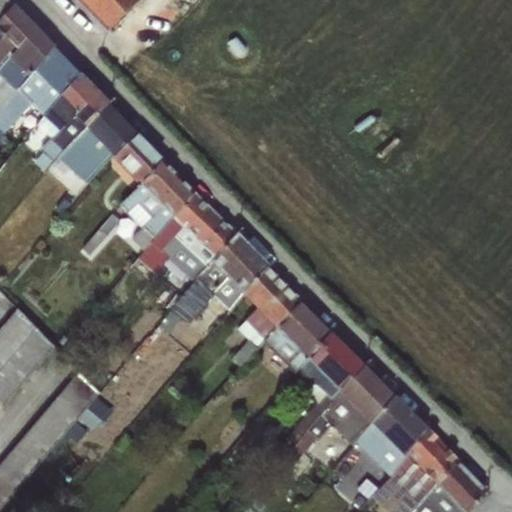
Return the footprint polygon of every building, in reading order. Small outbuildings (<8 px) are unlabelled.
[(0,0),(0,21),(14,5),(9,0),(0,0)] [(76,0),(107,32),(142,0),(76,0)] [(53,47),(14,5),(0,21),(0,31),(14,46),(17,49),(0,69),(0,72),(7,79),(1,87),(0,87),(0,111),(2,109),(15,94),(24,82),(53,47)] [(0,61),(14,46),(0,31),(0,61)] [(0,86),(1,87),(7,79),(0,72),(0,69),(17,49),(14,46),(0,61),(0,86)] [(53,47),(24,82),(42,97),(47,92),(46,89),(49,85),(62,97),(80,75),(53,47)] [(88,126),(108,103),(80,75),(62,97),(39,125),(55,138),(43,152),(56,163),(59,159),(62,155),(72,145),(82,132),(88,126)] [(15,94),(2,109),(17,122),(30,107),(15,94)] [(136,132),(108,103),(88,126),(82,132),(72,145),(62,155),(59,159),(89,186),(108,165),(116,155),(136,132)] [(136,132),(116,155),(108,165),(125,180),(131,173),(142,184),(163,160),(136,132)] [(195,193),(163,160),(142,184),(131,196),(127,201),(122,207),(144,228),(133,241),(145,251),(152,243),(195,193)] [(237,235),(195,193),(152,243),(161,252),(176,236),(184,227),(217,258),(237,235)] [(119,222),(114,216),(101,230),(107,236),(119,222)] [(184,227),(176,236),(209,267),(217,258),(184,227)] [(269,268),(237,235),(217,258),(209,267),(168,316),(178,324),(212,283),(219,288),(217,297),(232,311),(245,295),(269,268)] [(300,300),(269,268),(245,295),(260,307),(248,321),(260,333),(255,339),(253,337),(234,360),(243,367),(258,350),(300,300)] [(300,300),(258,350),(266,356),(276,344),(294,359),(303,349),(312,357),(332,333),(300,300)] [(0,330),(0,411),(55,346),(26,317),(18,310),(0,330)] [(310,428),(311,426),(363,364),(332,333),(312,357),(300,371),(301,378),(308,384),(316,384),(326,392),(302,421),(310,428)] [(363,364),(311,426),(310,428),(288,455),(297,462),(313,444),(315,446),(329,429),(351,448),(364,433),(373,424),(395,397),(363,364)] [(0,464),(0,511),(102,394),(79,370),(0,464)] [(395,397),(373,424),(364,433),(351,448),(348,451),(382,480),(426,430),(395,397)] [(458,462),(426,430),(382,480),(379,484),(374,490),(398,511),(411,511),(432,489),(437,483),(438,484),(458,462)] [(275,470),(284,478),(297,462),(288,455),(275,470)] [(467,511),(485,490),(458,462),(438,484),(437,483),(432,489),(411,511),(467,511)] [(364,502),(375,511),(398,511),(374,490),(364,502)]
